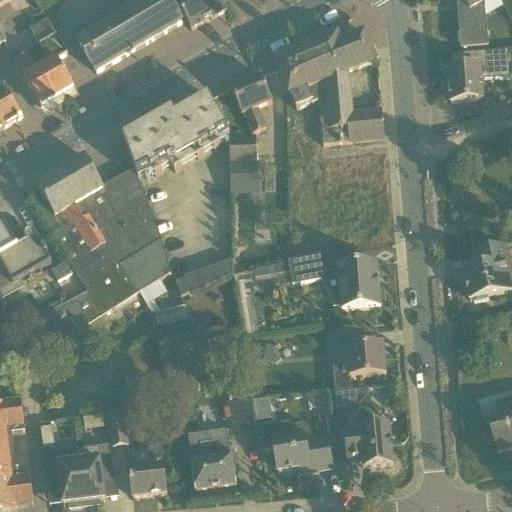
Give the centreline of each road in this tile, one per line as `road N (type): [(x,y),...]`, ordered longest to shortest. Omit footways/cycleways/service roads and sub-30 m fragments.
road 1 (residential): [(440,511),(398,0)]
road 2 (secondary): [(0,191),(339,0)]
